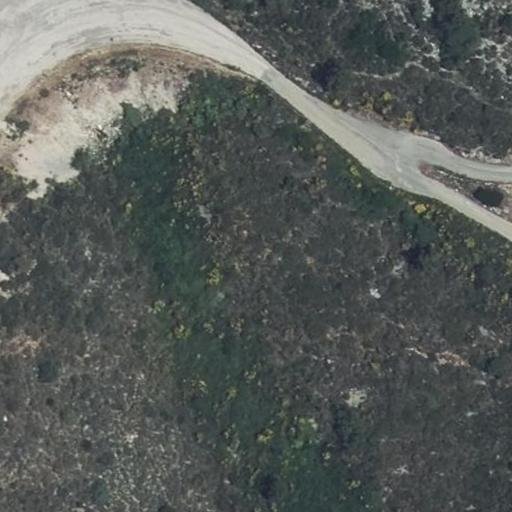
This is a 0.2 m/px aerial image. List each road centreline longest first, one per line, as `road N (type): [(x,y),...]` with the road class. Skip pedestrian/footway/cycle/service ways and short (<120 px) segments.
road 1 (unclassified): [(511,231),(416,182),(267,71),(205,30),(168,17),(116,13),(65,25),(25,59),(0,95)]
road 2 (track): [(376,156),(417,149),(511,175)]
